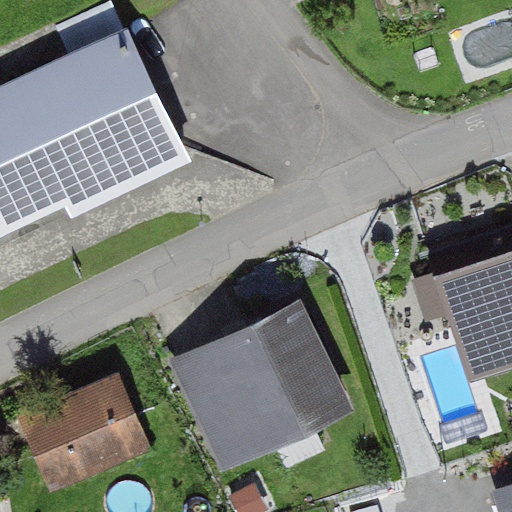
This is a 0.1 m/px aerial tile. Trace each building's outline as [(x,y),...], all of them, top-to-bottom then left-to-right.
[(0,239),(47,218),(53,230),(192,164),(121,17),(0,74),(0,239)] [(511,238),(421,267),(460,391),(511,373),(511,238)] [(289,301),(166,362),(219,467),(341,406),(289,301)] [(105,373),(7,413),(42,497),(140,457),(105,373)] [(511,511),(511,473),(493,480),(504,511),(511,511)]
